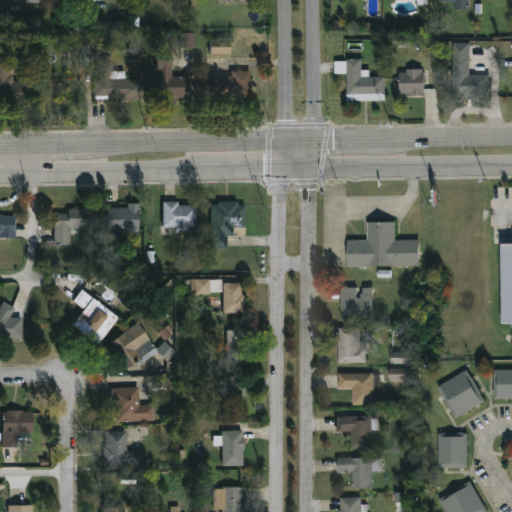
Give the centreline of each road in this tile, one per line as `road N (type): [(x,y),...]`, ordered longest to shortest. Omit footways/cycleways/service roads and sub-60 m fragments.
road 1 (residential): [(280,167),(278,511)]
road 2 (residential): [(309,511),(309,167)]
road 3 (secondary): [(312,140),(0,146)]
road 4 (secondary): [(280,167),(511,163)]
road 5 (secondary): [(0,175),(220,169)]
road 6 (secondary): [(511,135),(312,140)]
road 7 (tertiary): [(283,0),(284,141)]
road 8 (tertiary): [(312,140),(310,0)]
road 9 (residential): [(72,511),(72,386)]
